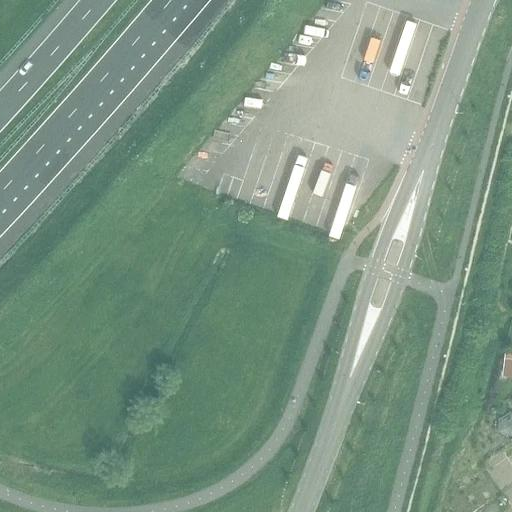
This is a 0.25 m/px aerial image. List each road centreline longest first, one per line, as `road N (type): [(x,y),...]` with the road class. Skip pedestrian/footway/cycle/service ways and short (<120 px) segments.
road 1 (motorway): [(0,197),(173,0)]
road 2 (tertiary): [(347,379),(392,295),(421,170)]
road 3 (tertiary): [(421,170),(374,269),(347,379)]
road 4 (tertiary): [(482,0),(421,170)]
road 5 (motorway): [(101,0),(0,113)]
road 6 (tertiary): [(347,379),(299,511)]
